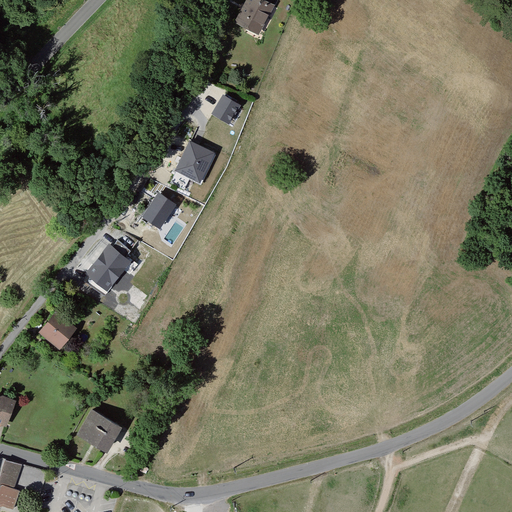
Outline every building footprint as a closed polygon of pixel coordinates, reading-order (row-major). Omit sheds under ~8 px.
[(260,21),(270,26),(280,6),(269,0),(257,0),(246,21),(256,27),(260,21)] [(266,32),(270,26),(260,21),(256,27),(266,32)] [(237,120),(245,98),(224,91),(216,113),(237,120)] [(202,144),(187,175),(199,181),(201,176),(212,181),(224,154),(202,144)] [(165,226),(182,201),(163,188),(146,213),(165,226)] [(116,250),(95,274),(112,288),(134,266),(116,250)] [(62,319),(48,335),(62,347),(76,331),(62,319)] [(0,422),(7,424),(15,401),(0,395),(0,422)] [(94,413),(82,433),(107,449),(120,428),(94,413)] [(7,460),(0,480),(0,482),(14,487),(21,465),(7,460)] [(0,492),(0,506),(15,511),(20,493),(2,487),(0,492)]
